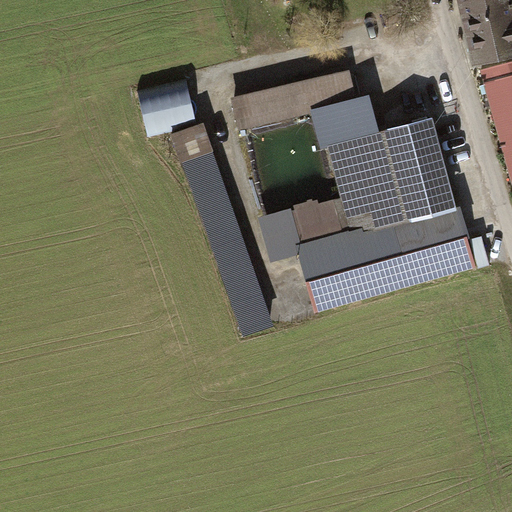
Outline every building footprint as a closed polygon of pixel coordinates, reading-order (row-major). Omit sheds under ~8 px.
[(511,50),(511,8),(510,0),(462,0),(476,58),(511,50)] [(511,61),(482,70),(503,144),(511,175),(511,61)] [(202,75),(141,91),(153,135),(185,127),(239,334),(268,326),(202,75)] [(316,111),(353,241),(455,212),(428,118),(376,133),(366,97),(316,111)] [(465,234),(306,280),(316,314),(474,268),(465,234)]
